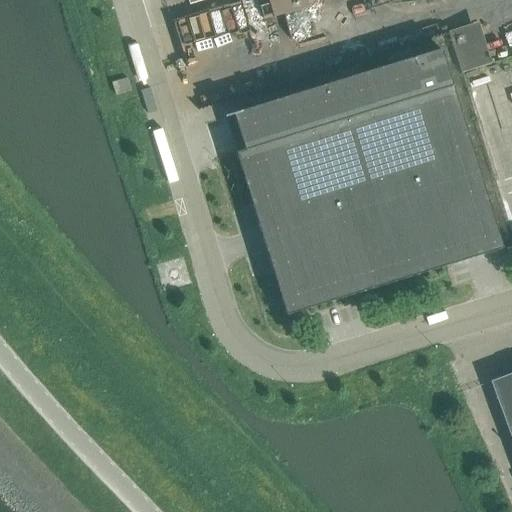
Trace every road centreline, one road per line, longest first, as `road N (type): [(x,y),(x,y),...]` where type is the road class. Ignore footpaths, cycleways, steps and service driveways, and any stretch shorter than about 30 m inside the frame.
road 1 (unclassified): [(511,307),(303,366),(276,365),(240,345),(127,0)]
road 2 (tertiary): [(145,511),(0,352)]
